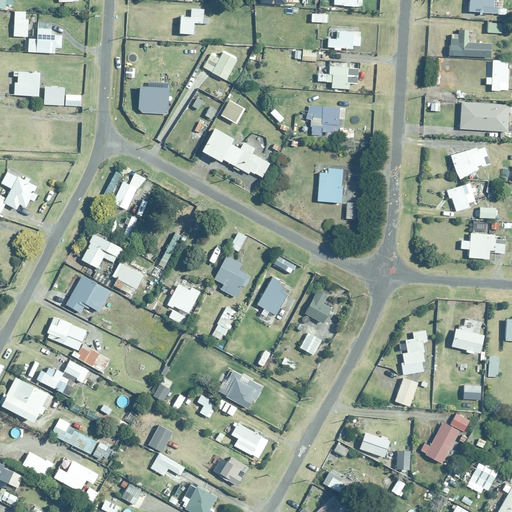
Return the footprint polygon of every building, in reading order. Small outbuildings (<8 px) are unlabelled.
[(492,0),(468,0),(468,12),(470,12),(480,12),(480,16),(488,16),(488,13),(496,13),(496,5),(493,5),(492,0)] [(209,24),(208,8),(190,8),(190,16),(178,16),(179,34),(194,34),(194,24),(209,24)] [(26,11),(13,11),(13,36),(27,36),(27,19),(25,19),(26,11)] [(327,13),(310,12),(310,22),(327,22),(327,13)] [(505,23),(486,22),(486,33),(504,34),(505,23)] [(36,38),(27,38),(27,52),(55,53),(55,47),(61,47),(61,33),(52,33),(52,28),(37,27),(36,36),(36,38)] [(360,31),(328,29),(327,47),(333,47),(333,50),(340,50),(340,48),(352,48),(352,45),(359,45),(360,31)] [(447,55),(451,55),(489,56),(489,43),(467,43),(468,30),(458,29),(457,34),(450,34),(450,44),(448,44),(447,55)] [(212,49),(202,66),(225,79),(237,59),(220,50),(219,53),(212,49)] [(316,49),(301,49),(301,61),(316,61),(316,49)] [(507,91),(507,58),(490,58),(490,77),(485,77),(485,84),(490,84),(490,91),(507,91)] [(331,82),(331,88),(349,89),(349,84),(357,84),(358,68),(355,67),(355,63),(328,62),(328,70),(324,70),(323,75),(325,75),(325,82),(331,82)] [(135,66),(125,66),(125,78),(135,77),(135,66)] [(39,71),(12,71),(12,76),(17,77),(16,82),(13,82),(13,96),(39,96),(39,71)] [(168,83),(147,83),(147,87),(138,87),(138,109),(142,112),(167,113),(168,83)] [(81,94),(51,94),(49,94),(49,102),(64,102),(64,106),(81,106),(81,94)] [(219,114),(221,115),(236,124),(245,109),(228,99),(219,114)] [(430,101),(429,111),(439,111),(440,102),(430,101)] [(507,131),(508,104),(460,102),(459,130),(507,131)] [(344,107),(309,106),(309,110),(303,110),(303,114),(305,114),(305,120),(309,120),(309,126),(311,126),(310,135),(320,135),(320,131),(338,131),(338,118),(344,118),(344,107)] [(233,137),(214,127),(201,151),(220,162),(222,159),(248,174),(250,171),(262,177),(270,163),(251,153),(253,148),(242,142),(239,148),(230,143),(233,137)] [(476,146),(448,156),(458,180),(477,169),(476,166),(480,165),(481,166),(485,165),(483,159),(487,157),(483,146),(477,148),(476,146)] [(316,201),(341,202),(342,169),(322,168),(322,173),(317,172),(316,201)] [(0,212),(5,203),(15,209),(19,203),(25,207),(29,200),(32,202),(37,193),(33,191),(36,186),(7,169),(0,182),(0,183),(9,189),(4,198),(0,195),(0,212)] [(125,210),(126,209),(143,176),(134,171),(131,176),(125,173),(110,202),(125,210)] [(448,190),(447,190),(456,212),(469,206),(468,203),(474,200),(472,195),(477,193),(474,186),(471,187),(468,181),(448,190)] [(356,203),(345,203),(345,218),(356,218),(356,203)] [(124,212),(110,229),(115,233),(129,215),(124,212)] [(499,222),(490,221),(490,229),(499,229),(499,222)] [(237,231),(228,246),(238,251),(246,237),(237,231)] [(123,248),(93,233),(93,232),(87,242),(89,243),(81,258),(98,267),(103,257),(113,262),(116,256),(118,257),(123,248)] [(496,234),(469,232),(469,240),(460,240),(460,248),(468,248),(467,258),(489,259),(489,253),(503,253),(504,239),(496,238),(496,234)] [(174,233),(158,264),(164,267),(180,236),(174,233)] [(225,255),(212,278),(221,283),(219,288),(234,296),(240,285),(243,286),(250,276),(238,269),(241,264),(225,255)] [(142,274),(119,261),(111,276),(116,278),(112,284),(131,295),(142,274)] [(110,289),(81,274),(65,304),(81,312),(85,305),(98,312),(110,289)] [(271,278),(257,304),(263,308),(260,314),(272,321),(287,291),(280,287),(282,284),(271,278)] [(199,292),(179,281),(166,305),(173,308),(168,318),(182,325),(199,292)] [(303,313),(305,313),(322,323),(333,303),(325,298),(327,296),(318,291),(315,295),(314,294),(303,313)] [(226,306),(212,333),(227,341),(241,314),(226,306)] [(109,358),(81,342),(87,333),(53,313),(48,321),(51,323),(44,334),(73,351),(70,354),(101,372),(109,358)] [(313,321),(308,330),(315,334),(320,324),(313,321)] [(479,352),(484,335),(454,327),(450,345),(465,349),(465,351),(474,354),(474,351),(479,352)] [(425,330),(411,331),(412,338),(404,339),(405,341),(398,342),(400,353),(401,352),(402,361),(400,361),(401,373),(422,371),(421,361),(424,361),(422,342),(426,341),(425,330)] [(308,332),(299,346),(311,354),(321,340),(308,332)] [(279,353),(275,360),(293,370),(297,363),(279,353)] [(497,377),(498,356),(488,355),(487,376),(497,377)] [(88,369),(69,359),(63,370),(76,377),(75,380),(81,383),(88,369)] [(41,370),(36,380),(68,397),(73,386),(67,383),(69,378),(61,374),(62,372),(50,365),(46,372),(41,370)] [(53,395),(16,376),(15,375),(5,393),(3,392),(0,396),(0,403),(32,421),(36,413),(41,415),(44,410),(45,410),(53,395)] [(110,381),(102,377),(97,386),(105,390),(110,381)] [(402,377),(394,400),(392,405),(402,408),(403,405),(408,407),(417,382),(402,377)] [(480,385),(462,385),(463,400),(484,400),(484,390),(480,390),(480,385)] [(209,418),(215,406),(201,399),(198,404),(201,406),(198,413),(209,418)] [(232,405),(219,399),(215,407),(228,413),(232,405)] [(130,409),(124,418),(132,423),(138,415),(130,409)] [(424,442),(420,450),(442,463),(443,460),(449,464),(459,447),(452,443),(460,430),(462,431),(469,421),(456,413),(449,424),(443,421),(429,445),(424,442)] [(50,433),(53,435),(96,458),(103,444),(74,428),(71,432),(66,430),(70,423),(59,417),(50,433)] [(267,439),(235,422),(231,420),(225,432),(230,434),(236,438),(233,444),(258,458),(267,439)] [(159,424),(148,443),(160,451),(171,431),(159,424)] [(464,431),(458,439),(464,443),(469,435),(464,431)] [(478,436),(475,445),(483,448),(486,440),(478,436)] [(53,463),(28,450),(21,464),(47,477),(53,463)] [(408,475),(409,451),(397,450),(396,474),(408,475)] [(184,467),(158,452),(149,468),(164,476),(168,468),(180,475),(184,467)] [(214,454),(207,467),(226,477),(225,479),(237,485),(242,476),(237,474),(243,463),(230,455),(227,461),(216,455),(214,454)] [(469,463),(462,477),(487,491),(500,470),(478,457),(474,466),(469,463)] [(460,475),(466,462),(458,458),(451,472),(460,475)] [(62,459),(52,476),(79,491),(85,479),(92,483),(97,473),(72,459),(70,463),(62,459)] [(24,475),(0,462),(0,478),(17,488),(24,475)] [(327,474),(322,483),(340,494),(346,484),(327,474)] [(123,487),(118,495),(132,504),(141,490),(123,478),(119,485),(123,487)] [(180,505),(182,506),(191,511),(211,511),(214,508),(211,507),(217,496),(190,480),(188,485),(181,481),(173,495),(171,494),(168,500),(174,504),(178,498),(183,501),(180,505)] [(511,511),(511,485),(495,511),(511,511)] [(20,497),(0,487),(0,486),(0,502),(13,509),(20,497)] [(89,486),(83,496),(87,498),(86,500),(91,503),(98,492),(89,486)] [(349,511),(333,495),(316,511),(349,511)] [(464,495),(460,500),(468,506),(472,501),(464,495)] [(100,508),(101,508),(108,511),(116,511),(117,510),(120,511),(121,507),(104,499),(100,508)] [(469,511),(456,503),(450,511),(469,511)]
